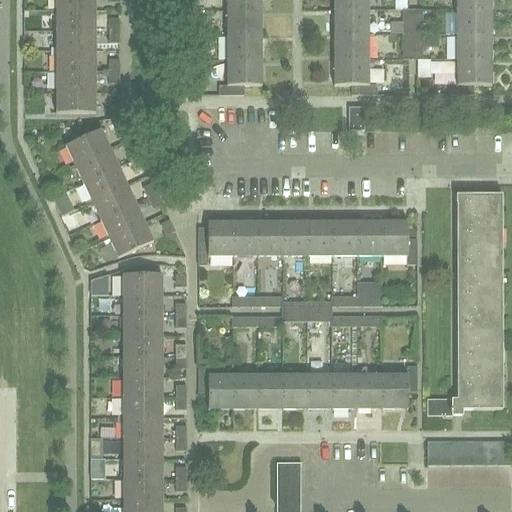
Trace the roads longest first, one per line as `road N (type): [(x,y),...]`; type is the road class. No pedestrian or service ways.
road 1 (residential): [(511,494),(333,492),(306,449),(280,449),(260,451),(252,494),(194,495)]
road 2 (residential): [(511,169),(243,169),(242,147)]
